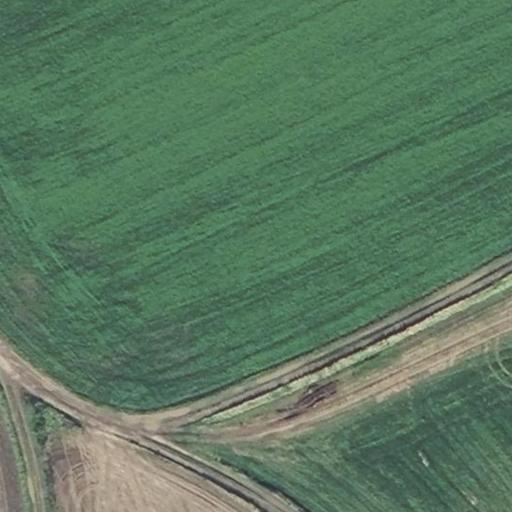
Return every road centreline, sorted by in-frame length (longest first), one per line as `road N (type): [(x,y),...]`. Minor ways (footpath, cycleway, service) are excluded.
road 1 (track): [(0,368),(61,407),(133,433),(216,412),(511,270)]
road 2 (track): [(133,433),(284,511)]
road 3 (track): [(0,374),(32,471),(36,511)]
